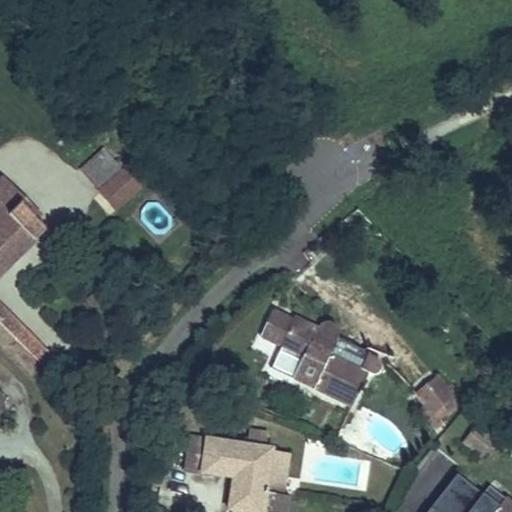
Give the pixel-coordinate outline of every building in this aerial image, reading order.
[(80,168),(99,191),(123,170),(103,148),(80,168)] [(123,170),(99,191),(114,207),(137,186),(123,170)] [(5,178),(0,183),(0,273),(47,227),(24,204),(21,194),(5,178)] [(0,302),(0,319),(46,365),(54,357),(0,302)] [(253,336),(277,349),(300,360),(290,380),(290,381),(347,410),(362,377),(369,377),(372,376),(374,375),(375,372),(375,370),(374,364),(373,362),(368,358),(338,344),(338,341),(337,337),(335,334),(333,331),(329,330),(325,330),(322,331),(316,334),(291,321),(290,324),(265,312),(253,336)] [(438,388),(417,406),(436,426),(456,408),(438,388)] [(476,435),(465,441),(476,461),(487,454),(476,435)] [(245,437),(244,452),(258,454),(259,438),(245,437)] [(197,480),(198,473),(201,447),(180,444),(177,478),(197,480)] [(201,447),(198,473),(230,477),(233,451),(201,447)] [(233,451),(230,477),(236,478),(231,511),(282,511),(284,502),(276,501),(282,457),(258,454),(244,452),(233,451)] [(451,511),(511,511),(511,507),(501,499),(490,511),(479,511),(462,499),(451,511)]
